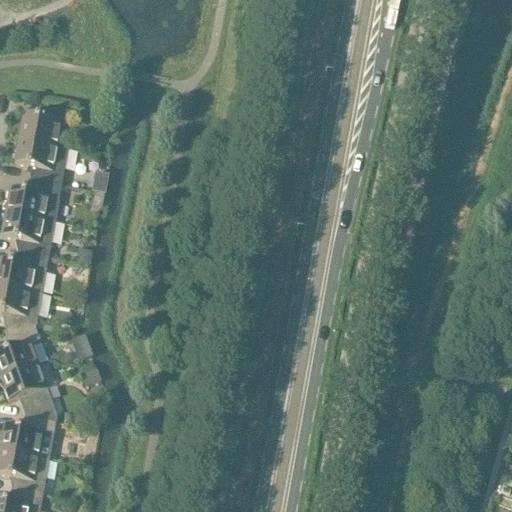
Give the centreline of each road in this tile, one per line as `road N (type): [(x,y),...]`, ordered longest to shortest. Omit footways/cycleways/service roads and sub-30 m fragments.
road 1 (unclassified): [(321,511),(421,0)]
road 2 (secondary): [(365,0),(274,511)]
